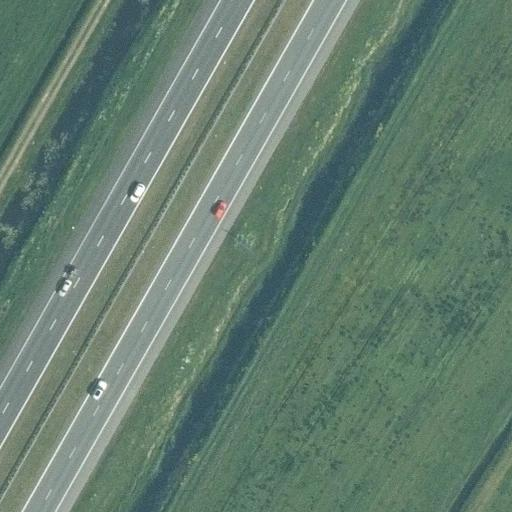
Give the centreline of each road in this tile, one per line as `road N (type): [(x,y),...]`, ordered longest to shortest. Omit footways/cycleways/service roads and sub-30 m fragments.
road 1 (motorway): [(38,511),(330,0)]
road 2 (motorway): [(234,0),(0,412)]
road 3 (unclassified): [(0,151),(88,0)]
